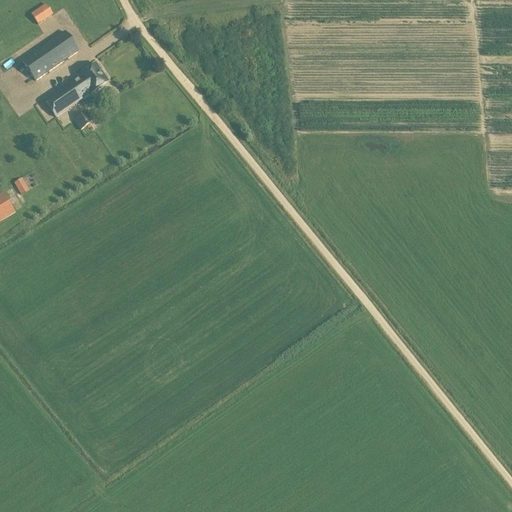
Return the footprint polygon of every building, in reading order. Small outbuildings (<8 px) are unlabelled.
[(46,4),(31,15),(38,25),(53,15),(46,4)] [(65,32),(21,62),(35,82),(78,52),(65,32)] [(76,77),(42,101),(54,119),(88,96),(89,96),(108,83),(106,80),(108,79),(105,75),(103,76),(100,71),(101,70),(98,65),(97,66),(95,64),(76,77)] [(77,121),(73,123),(79,132),(89,125),(88,125),(92,123),(86,114),(83,117),(82,116),(76,120),(77,121)] [(22,179),(14,184),(22,196),(29,192),(22,179)] [(3,193),(0,194),(0,221),(15,213),(3,193)]
